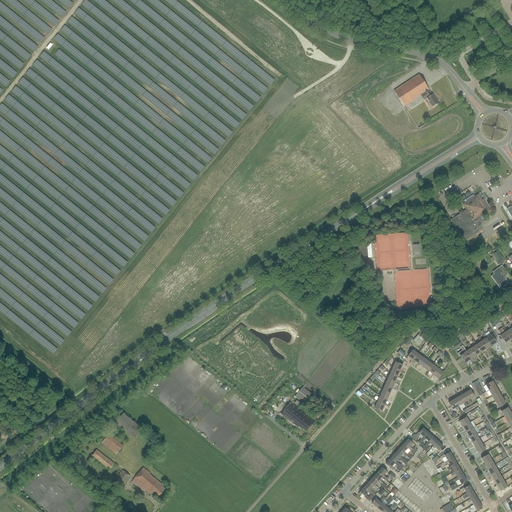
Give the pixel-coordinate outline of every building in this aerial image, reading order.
[(419,74),(401,86),(394,91),(404,106),(420,95),(424,100),(427,98),(432,107),(439,103),(433,94),(432,94),(429,90),(419,74)] [(488,210),(482,200),(481,201),(478,197),(476,198),(474,195),(463,202),(468,209),(450,220),(462,239),(466,241),(483,230),(480,216),(488,210)] [(368,261),(367,247),(362,247),(357,248),(358,251),(359,251),(360,262),(368,261)] [(474,266),(477,270),(483,265),(481,261),(474,266)] [(500,289),(507,284),(504,281),(506,280),(504,277),(508,274),(501,265),(492,272),(494,274),(491,277),(500,289)] [(506,332),(506,331),(503,327),(502,328),(505,333),(500,336),(505,343),(511,340),(506,332)] [(497,338),(496,336),(494,333),(492,334),(489,329),(487,330),(490,335),(487,337),(486,338),(491,345),(497,342),(495,339),(497,338)] [(486,338),(487,337),(482,330),(481,331),(485,338),(482,341),(481,341),(486,349),(491,345),(486,338)] [(413,339),(410,336),(403,342),(407,345),(413,339)] [(481,341),(482,341),(479,336),(477,337),(480,342),(476,344),(476,345),(481,352),(486,349),(481,341)] [(455,348),(461,344),(458,339),(452,343),(455,348)] [(476,345),(476,344),(473,339),(472,341),(475,345),(471,347),(470,348),(476,356),(481,352),(476,345)] [(470,348),(471,347),(468,343),(466,344),(469,349),(466,351),(465,352),(470,359),(476,356),(470,348)] [(465,352),(466,351),(462,346),(460,347),(463,350),(458,353),(459,356),(460,355),(465,363),(470,359),(465,352)] [(413,349),(408,356),(413,360),(418,353),(413,349)] [(418,353),(413,360),(418,364),(423,357),(418,353)] [(423,357),(418,364),(423,367),(428,361),(423,357)] [(395,361),(393,367),(400,370),(403,365),(395,361)] [(428,361),(423,367),(429,371),(433,364),(428,361)] [(433,364),(429,371),(434,375),(439,368),(433,364)] [(393,367),(390,373),(398,376),(400,370),(393,367)] [(439,368),(434,375),(439,378),(444,372),(439,368)] [(390,373),(387,379),(395,382),(398,376),(390,373)] [(387,379),(385,385),(392,388),(395,382),(387,379)] [(489,390),(497,386),(493,380),(486,384),(489,390)] [(480,395),(482,394),(483,393),(482,390),(483,390),(480,384),(475,387),(480,395)] [(385,385),(382,390),(390,394),(392,388),(385,385)] [(493,395),(500,391),(497,386),(489,390),(493,395)] [(305,404),(312,394),(303,387),(295,396),(305,404)] [(471,389),(466,392),(470,399),(475,396),(471,389)] [(382,390),(380,396),(387,400),(390,394),(382,390)] [(500,391),(493,395),(496,401),(503,397),(500,391)] [(466,392),(460,395),(464,403),(470,399),(466,392)] [(460,395),(454,399),(459,406),(464,403),(460,395)] [(380,396),(377,402),(385,406),(387,400),(380,396)] [(503,397),(496,401),(499,406),(506,402),(503,397)] [(480,404),(482,403),(479,398),(476,400),(478,402),(473,405),(475,407),(480,404)] [(454,399),(449,402),(453,409),(459,406),(454,399)] [(306,431),(314,422),(290,402),(281,414),(298,427),(298,426),(302,429),(303,428),(306,431)] [(377,402),(374,408),(382,411),(385,406),(377,402)] [(505,416),(511,412),(509,407),(502,411),(505,416)] [(134,438),(142,428),(123,413),(115,423),(134,438)] [(463,426),(470,422),(467,416),(460,421),(463,426)] [(463,426),(466,432),(474,428),(470,422),(463,426)] [(424,437),(428,432),(423,428),(419,433),(418,432),(416,435),(414,434),(412,437),(416,441),(419,438),(418,437),(420,434),(423,437),(424,437)] [(469,437),(477,433),(474,428),(466,432),(469,437)] [(111,432),(102,443),(116,454),(123,446),(120,443),(122,441),(111,432)] [(429,441),(433,437),(428,432),(424,437),(423,437),(421,440),(418,443),(420,444),(423,441),(425,438),(428,441),(429,441)] [(473,443),(480,438),(477,433),(469,437),(473,443)] [(434,446),(438,441),(433,437),(429,441),(428,441),(422,448),(426,452),(429,447),(428,446),(430,443),(433,445),(434,446)] [(476,448),(483,444),(480,438),(473,443),(476,448)] [(414,454),(418,450),(415,447),(413,449),(410,447),(413,443),(408,439),(404,444),(409,448),(408,449),(414,454)] [(439,451),(443,446),(438,441),(434,446),(433,445),(431,448),(432,450),(435,447),(439,451)] [(404,444),(399,448),(404,453),(410,460),(413,457),(409,454),(408,454),(405,452),(408,449),(409,448),(404,444)] [(479,454),(486,449),(483,444),(476,448),(479,454)] [(401,456),(404,453),(399,448),(395,453),(400,458),(399,458),(404,463),(406,465),(408,462),(404,459),(401,456)] [(110,470),(114,464),(97,450),(92,456),(110,470)] [(448,461),(453,458),(450,452),(444,455),(444,454),(440,457),(442,459),(445,457),(447,460),(448,461)] [(396,461),(399,458),(400,458),(395,453),(390,458),(395,463),(402,469),(404,467),(400,464),(399,464),(396,461)] [(485,464),(492,459),(489,454),(482,458),(485,464)] [(392,466),(395,463),(390,458),(386,463),(391,467),(390,468),(393,471),(395,469),(392,466)] [(451,467),(457,464),(453,458),(448,461),(447,460),(444,462),(445,465),(449,462),(451,466),(451,467)] [(488,469),(495,465),(492,459),(485,464),(488,469)] [(460,469),(457,464),(451,467),(451,466),(447,468),(449,471),(450,470),(452,473),(454,472),(460,469)] [(491,474),(499,470),(495,465),(488,469),(491,474)] [(388,477),(387,478),(384,475),(387,471),(383,467),(378,472),(383,476),(382,477),(387,481),(389,478),(388,477)] [(159,497),(166,489),(163,486),(163,485),(159,482),(159,481),(143,468),(133,480),(132,482),(135,485),(136,484),(148,494),(148,493),(151,495),(153,492),(159,497)] [(458,478),(463,475),(460,469),(454,472),(452,473),(450,474),(452,476),(455,474),(457,477),(458,478)] [(123,485),(130,476),(123,470),(116,480),(123,485)] [(495,480),(502,476),(499,470),(491,474),(495,480)] [(379,480),(382,477),(383,476),(378,472),(374,477),(378,481),(378,482),(385,488),(387,486),(383,482),(382,483),(379,480)] [(461,484),(467,481),(463,475),(458,478),(457,477),(454,479),(455,482),(459,480),(461,484)] [(498,485),(505,481),(502,476),(495,480),(498,485)] [(375,484),(378,482),(378,481),(374,477),(369,482),(374,486),(373,487),(376,489),(378,487),(375,484)] [(501,491),(508,487),(505,481),(498,485),(501,491)] [(370,489),(373,487),(374,486),(369,482),(365,486),(369,490),(369,491),(372,494),(374,496),(376,494),(370,489)] [(467,494),(473,491),(469,485),(464,488),(463,488),(460,490),(461,492),(465,490),(467,493),(467,494)] [(366,494),(369,491),(369,490),(365,486),(360,491),(360,492),(359,493),(361,495),(362,494),(364,496),(367,499),(370,501),(374,496),(372,494),(369,497),(366,494)] [(476,497),(473,491),(467,494),(467,493),(462,496),(463,499),(465,498),(465,499),(469,497),(470,499),(471,500),(476,497)] [(382,503),(384,500),(386,498),(384,496),(380,501),(376,498),(372,503),(377,507),(381,502),(382,503)] [(386,506),(387,507),(390,503),(393,500),(390,497),(387,502),(384,500),(382,503),(381,502),(377,507),(382,511),(386,506)] [(467,501),(468,504),(472,501),(474,505),(474,506),(480,502),(476,497),(471,500),(470,499),(467,501)] [(395,508),(400,502),(396,498),(394,500),(393,500),(390,503),(392,505),(389,509),(387,507),(386,506),(382,511),(383,511),(390,511),(392,511),(395,508)] [(477,511),(483,508),(480,502),(474,506),(474,505),(470,507),(471,509),(475,507),(477,511)]
